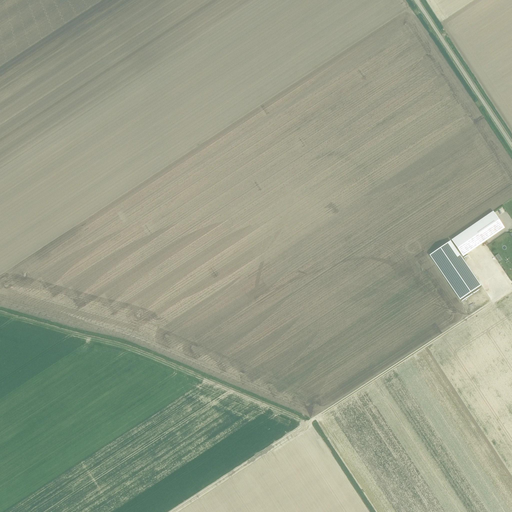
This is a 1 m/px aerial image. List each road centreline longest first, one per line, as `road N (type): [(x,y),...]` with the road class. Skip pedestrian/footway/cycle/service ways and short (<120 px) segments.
road 1 (track): [(170,511),(493,302)]
road 2 (unclassified): [(511,146),(416,0)]
